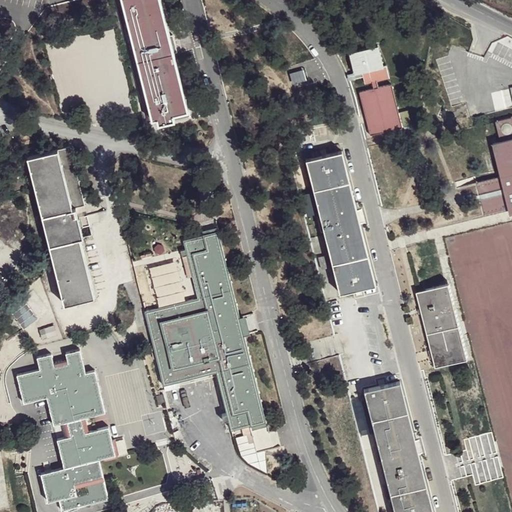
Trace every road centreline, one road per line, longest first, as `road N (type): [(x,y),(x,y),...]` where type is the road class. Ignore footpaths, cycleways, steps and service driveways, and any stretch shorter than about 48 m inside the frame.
road 1 (unknown): [(0,361),(29,337),(119,292),(114,197),(122,144)]
road 2 (unknown): [(200,387),(227,463),(303,503),(332,507)]
road 3 (unknown): [(122,144),(0,108)]
